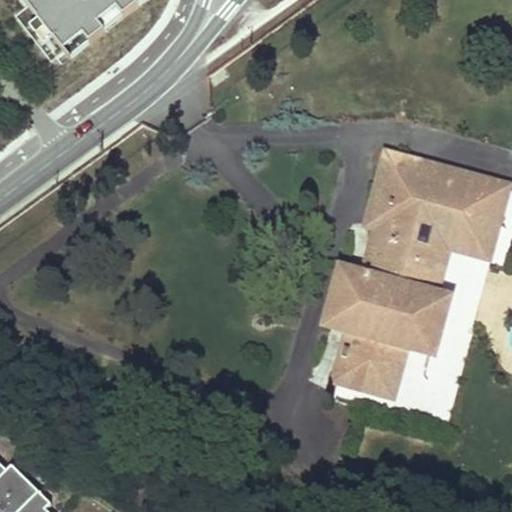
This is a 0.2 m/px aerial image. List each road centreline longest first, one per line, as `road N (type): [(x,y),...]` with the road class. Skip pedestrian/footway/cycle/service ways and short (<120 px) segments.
road 1 (tertiary): [(0,204),(139,98),(184,53),(220,0)]
road 2 (unknown): [(163,102),(210,152),(352,155)]
